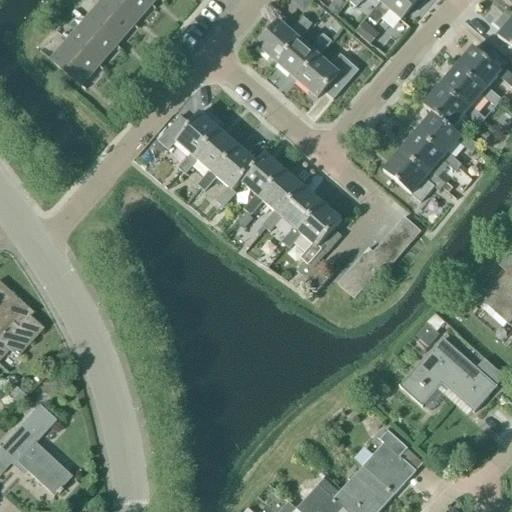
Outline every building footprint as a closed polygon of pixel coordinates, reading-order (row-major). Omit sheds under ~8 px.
[(133,27),(150,6),(143,0),(104,0),(104,1),(133,27)] [(381,5),(384,0),(348,0),(347,2),(356,9),(363,0),(375,0),(380,4),(381,5)] [(384,0),(381,5),(380,4),(367,19),(376,26),(389,11),(401,22),(419,0),(384,0)] [(115,47),(133,27),(104,1),(86,22),(115,47)] [(297,41),(299,42),(312,27),(303,20),(290,35),(278,24),(257,48),(277,65),(297,41)] [(511,21),(497,39),(511,51),(511,21)] [(98,67),(115,47),(86,22),(69,42),(98,67)] [(369,47),(378,36),(364,24),(355,34),(369,47)] [(317,59),(318,60),(332,44),(323,37),(310,52),(299,42),(297,41),(277,65),(297,83),(317,59)] [(80,88),(98,67),(69,42),(51,63),(80,88)] [(484,93),(487,90),(497,78),(511,90),(511,89),(511,77),(502,70),(500,72),(473,49),(456,69),(484,93)] [(317,59),(297,83),(317,100),(323,94),(333,102),(358,73),(340,57),(330,69),(318,60),(317,59)] [(501,102),(487,90),(484,93),(456,69),(440,87),(468,112),(471,109),(481,97),(495,109),(501,102)] [(485,121),(471,109),(468,112),(440,87),(423,108),(432,116),(451,132),(452,131),(465,116),(479,128),(485,121)] [(194,160),(218,131),(199,115),(189,126),(180,118),(158,143),(168,152),(175,144),(190,157),(178,171),(185,177),(197,163),(194,160)] [(461,139),(452,131),(451,132),(432,116),(416,134),(444,159),(447,155),(458,143),(472,155),(478,148),(463,136),(461,139)] [(213,176),(237,148),(218,131),(194,160),(197,163),(209,173),(197,187),(204,194),(216,180),(213,176)] [(416,134),(399,154),(428,178),(431,174),(437,180),(447,168),(455,175),(461,167),(447,155),(444,159),(416,134)] [(239,184),(256,165),(237,148),(213,176),(216,180),(228,190),(216,204),(223,210),(236,196),(241,190),(238,187),(241,184),(239,184)] [(437,180),(431,174),(428,178),(399,154),(383,173),(411,198),(425,182),(439,194),(445,186),(437,180)] [(259,201),(284,172),(264,156),(256,165),(239,184),(241,184),(255,197),(243,211),(250,217),(263,204),(259,201)] [(278,217),(303,189),(284,172),(259,201),(263,204),(274,214),(262,228),(269,234),(282,220),(278,217)] [(297,234),(322,205),(303,189),(278,217),(282,220),(293,230),(281,244),(288,251),(301,237),(297,234)] [(308,284),(318,273),(314,270),(326,256),(318,249),(341,223),(322,205),(297,234),(301,237),(312,247),(300,261),(304,264),(296,273),(308,284)] [(244,231),(252,221),(246,215),(237,225),(244,231)] [(395,229),(413,243),(420,234),(404,219),(395,229)] [(405,252),(413,243),(395,229),(387,238),(405,252)] [(397,261),(405,252),(387,238),(380,246),(397,261)] [(389,269),(397,261),(380,246),(373,254),(385,265),(389,269)] [(385,265),(373,254),(368,251),(361,259),(378,274),(385,265)] [(506,276),(482,303),(508,326),(511,321),(511,253),(498,269),(506,276)] [(370,283),(378,274),(361,259),(353,269),(370,283)] [(361,292),(370,283),(353,269),(345,278),(361,292)] [(318,273),(308,284),(310,285),(306,289),(315,297),(328,282),(318,273)] [(354,301),(361,292),(345,278),(337,286),(354,301)] [(16,360),(42,331),(29,319),(32,315),(0,286),(0,361),(8,353),(16,360)] [(425,328),(416,339),(427,349),(437,337),(435,335),(444,325),(433,316),(424,327),(425,328)] [(440,345),(433,353),(400,389),(421,408),(442,384),(474,413),(496,389),(442,342),(440,345)] [(71,479),(34,446),(55,423),(38,408),(0,449),(0,476),(13,462),(53,499),(71,479)] [(362,469),(394,498),(416,474),(400,459),(407,451),(388,433),(379,442),(383,446),(362,469)] [(380,511),(394,498),(362,469),(341,493),(353,504),(346,511),(380,511)] [(341,493),(325,479),(296,511),(341,511),(343,511),(346,511),(353,504),(341,493)]
